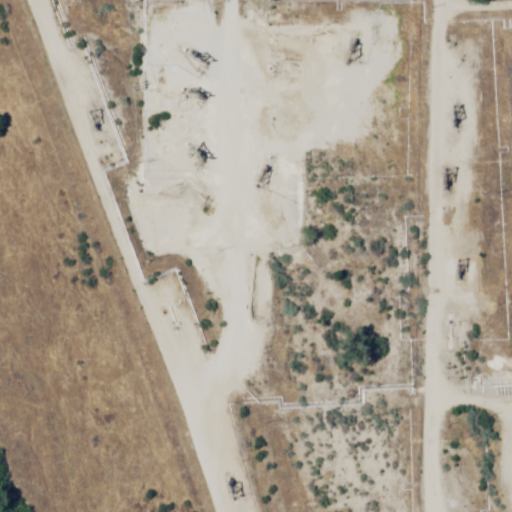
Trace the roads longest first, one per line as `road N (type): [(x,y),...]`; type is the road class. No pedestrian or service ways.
road 1 (track): [(82,0),(264,511)]
road 2 (track): [(397,0),(413,511)]
road 3 (track): [(228,401),(210,0)]
